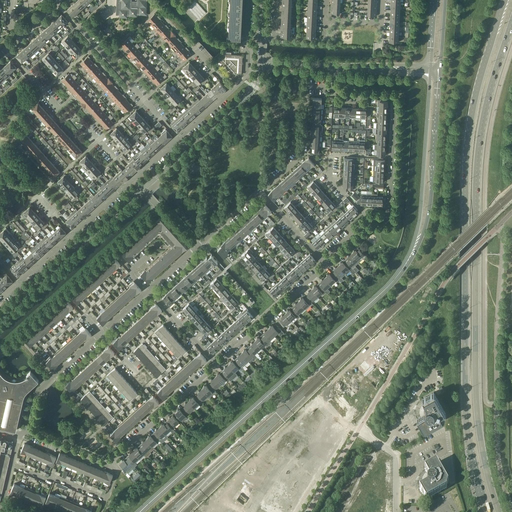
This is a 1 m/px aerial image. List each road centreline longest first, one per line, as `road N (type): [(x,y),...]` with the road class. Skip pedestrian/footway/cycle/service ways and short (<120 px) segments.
road 1 (primary): [(503,0),(473,105),(465,177),(461,378),(482,511)]
road 2 (primary): [(498,511),(475,405),(475,178),(484,112),(511,22)]
road 3 (secondary): [(140,511),(394,280),(415,247)]
road 4 (residential): [(366,217),(379,221),(388,212),(392,96),(331,87),(331,66)]
road 5 (secondary): [(415,247),(430,201),(440,69)]
road 6 (secondary): [(430,69),(415,247)]
road 7 (unknown): [(251,511),(283,434),(307,409),(337,411),(359,429)]
road 8 (residential): [(121,451),(216,365)]
